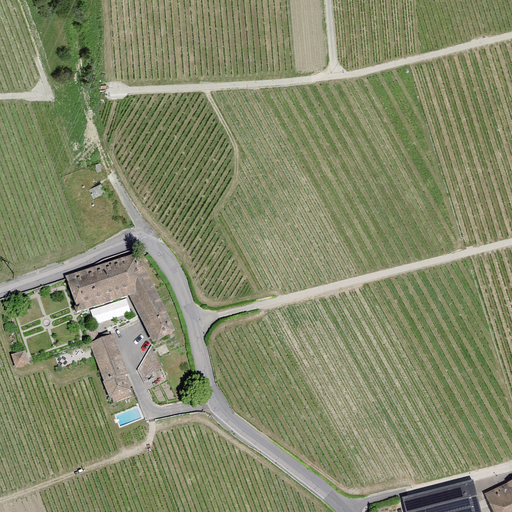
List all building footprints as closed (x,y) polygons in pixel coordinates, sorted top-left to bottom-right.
[(139,254),(69,275),(82,309),(131,295),(156,342),(177,332),(139,254)] [(113,335),(92,343),(113,398),(134,391),(113,335)] [(17,368),(30,364),(26,351),(13,356),(17,368)] [(482,511),(475,484),(405,501),(407,511),(482,511)] [(511,511),(511,484),(489,496),(496,511),(511,511)]
